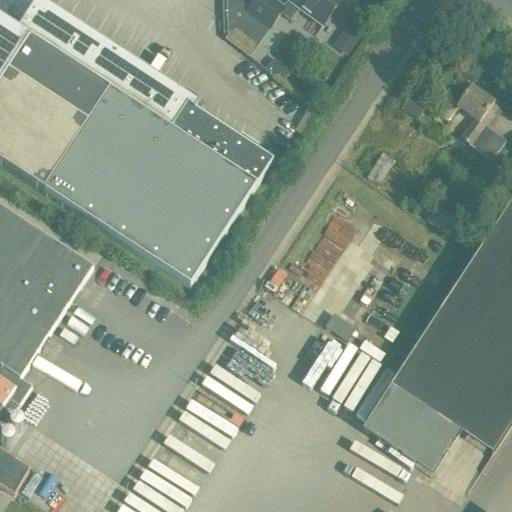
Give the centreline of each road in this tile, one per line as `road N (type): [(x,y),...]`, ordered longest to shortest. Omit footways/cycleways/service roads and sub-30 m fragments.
road 1 (unknown): [(443,0),(156,413),(139,415),(90,387),(70,386),(48,396),(24,430)]
road 2 (unknown): [(149,0),(271,107)]
